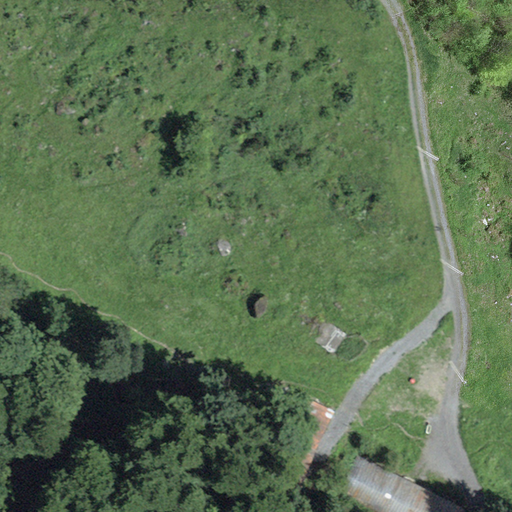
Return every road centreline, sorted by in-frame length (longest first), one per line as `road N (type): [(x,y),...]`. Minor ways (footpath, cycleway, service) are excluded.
road 1 (track): [(453,452),(461,321),(416,64),(387,0)]
road 2 (track): [(312,487),(346,411),(442,314),(454,287)]
